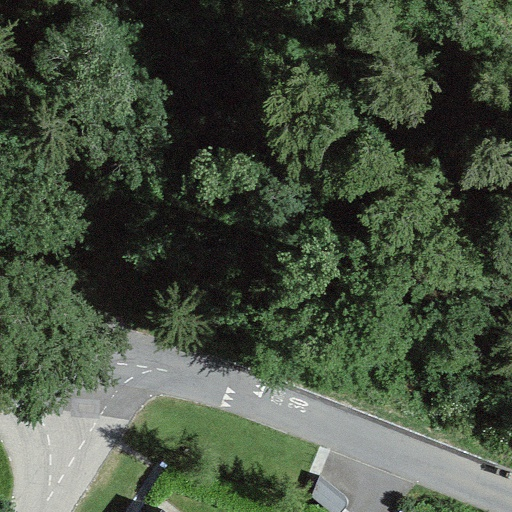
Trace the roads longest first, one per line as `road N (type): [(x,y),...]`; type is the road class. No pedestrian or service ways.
road 1 (residential): [(502,483),(200,383),(78,367)]
road 2 (track): [(78,367),(137,192)]
road 3 (residential): [(78,367),(44,511)]
